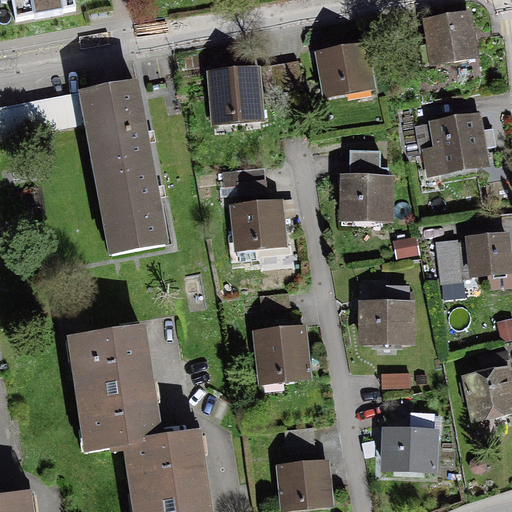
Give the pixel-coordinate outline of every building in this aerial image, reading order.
[(11,0),(15,22),(75,11),(73,0),(11,0)] [(467,15),(427,22),(430,41),(413,44),(418,74),(436,70),(435,65),(475,58),(467,15)] [(319,53),(326,93),(371,85),(363,45),(319,53)] [(298,62),(284,64),(288,92),(302,90),(298,62)] [(268,96),(288,92),(284,64),(263,68),(268,96)] [(256,69),(211,73),(215,121),(260,117),(256,69)] [(99,157),(102,175),(150,166),(135,86),(87,95),(92,121),(87,122),(94,158),(99,157)] [(5,111),(11,139),(85,125),(79,97),(5,111)] [(0,141),(11,139),(5,111),(0,111),(0,141)] [(485,164),(477,119),(433,127),(441,172),(485,164)] [(350,153),(349,179),(379,180),(380,153),(350,153)] [(101,195),(107,232),(113,231),(117,255),(165,246),(150,166),(102,175),(106,194),(101,195)] [(265,169),(236,172),(237,186),(266,183),(265,169)] [(388,180),(379,180),(349,179),(345,179),(345,222),(387,223),(388,180)] [(293,213),(292,201),(233,206),(240,262),(257,260),(255,245),(283,242),(280,218),(290,217),(289,213),(293,213)] [(469,244),(472,278),(474,277),(510,274),(507,237),(469,240),(469,244)] [(439,246),(442,282),(474,279),(474,277),(472,278),(469,244),(439,246)] [(364,305),(364,345),(409,345),(409,305),(407,305),(407,289),(388,289),(388,305),(364,305)] [(288,294),(260,297),(261,311),(290,308),(288,294)] [(511,323),(499,327),(504,348),(511,346),(511,323)] [(302,327),(257,332),(262,380),(307,375),(302,327)] [(126,452),(136,445),(149,443),(159,435),(157,436),(141,332),(72,341),(89,453),(111,449),(115,454),(123,448),(126,452)] [(484,376),(467,379),(476,417),(495,413),(497,417),(511,414),(511,412),(511,407),(510,401),(511,400),(511,379),(506,353),(480,359),(484,376)] [(382,375),(382,390),(410,389),(409,375),(382,375)] [(431,473),(433,433),(431,433),(432,417),(413,416),(412,432),(388,431),(386,471),(431,473)] [(313,429),(284,432),(287,455),(315,452),(313,429)] [(207,511),(196,435),(174,438),(171,434),(162,440),(159,435),(149,443),(136,445),(126,452),(129,452),(137,511),(207,511)] [(329,502),(325,462),(280,466),(284,506),(329,502)] [(28,511),(26,495),(5,498),(1,494),(0,494),(0,511),(28,511)]
